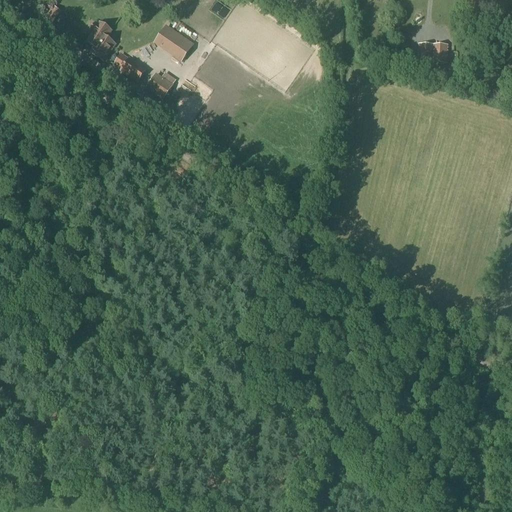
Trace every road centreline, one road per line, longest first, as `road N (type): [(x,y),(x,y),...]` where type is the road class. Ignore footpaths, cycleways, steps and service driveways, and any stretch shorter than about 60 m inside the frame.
road 1 (track): [(0,251),(103,285),(192,384),(267,419),(411,511)]
road 2 (track): [(511,378),(124,120)]
road 3 (unclassified): [(124,120),(0,38)]
